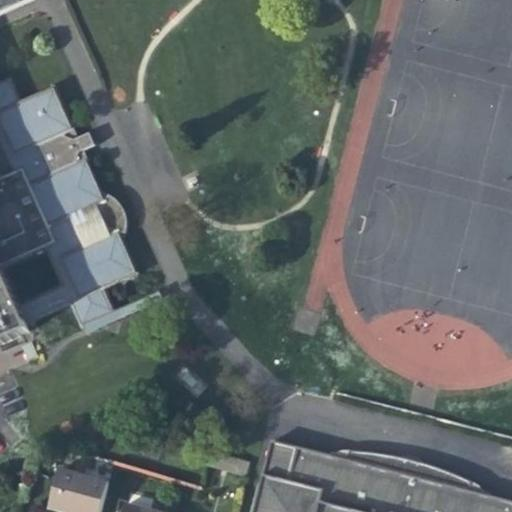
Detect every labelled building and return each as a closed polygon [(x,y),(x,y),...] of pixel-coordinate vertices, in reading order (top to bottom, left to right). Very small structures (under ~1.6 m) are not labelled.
[(0,0),(0,18),(42,0),(0,0)] [(0,93),(11,88),(8,81),(0,84),(0,93)] [(0,149),(10,173),(72,145),(64,141),(62,137),(72,133),(52,89),(18,105),(11,88),(0,93),(0,149)] [(0,177),(0,268),(44,249),(62,287),(70,305),(81,329),(112,313),(112,312),(102,291),(137,276),(118,234),(126,235),(127,233),(129,230),(130,225),(130,217),(129,212),(126,207),(123,203),(119,200),(116,199),(108,198),(104,204),(86,164),(76,169),(75,166),(77,157),(87,153),(82,140),(72,145),(10,173),(0,177)] [(0,344),(27,333),(23,325),(70,305),(62,287),(15,307),(0,272),(0,344)] [(160,305),(154,292),(112,312),(112,313),(81,329),(78,330),(82,338),(84,341),(160,305)] [(345,462),(270,442),(252,511),(511,511),(511,503),(468,492),(470,483),(469,483),(441,472),(418,466),(416,465),(412,464),(408,463),(403,462),(400,461),(375,456),(347,452),(345,462)] [(249,464),(229,459),(209,454),(206,468),(245,478),(249,464)] [(100,511),(109,482),(59,468),(49,510),(59,511),(100,511)]
